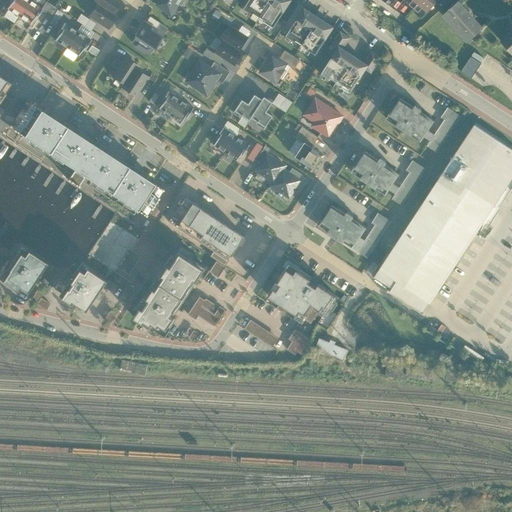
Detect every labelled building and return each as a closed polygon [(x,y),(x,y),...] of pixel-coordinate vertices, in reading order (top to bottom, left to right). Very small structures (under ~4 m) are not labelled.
[(10,0),(5,8),(18,17),(28,0),(10,0)] [(29,0),(28,0),(18,17),(28,24),(40,7),(29,0)] [(125,4),(118,0),(100,0),(98,4),(118,16),(125,4)] [(172,16),(181,0),(157,0),(155,5),(172,16)] [(263,19),(275,0),(253,0),(248,9),(263,19)] [(296,1),(294,0),(275,0),(263,19),(278,29),(296,1)] [(413,0),(429,13),(439,0),(413,0)] [(486,29),(461,1),(445,16),(470,43),(486,29)] [(110,29),(118,16),(98,4),(90,17),(110,29)] [(291,36),(305,45),(323,19),(310,9),(291,36)] [(153,51),(166,30),(156,24),(149,19),(136,40),(153,51)] [(323,19),(305,45),(318,54),(336,27),(323,19)] [(53,39),(66,48),(77,31),(65,23),(53,39)] [(230,25),(222,37),(226,40),(241,51),(250,39),(230,25)] [(511,52),(511,30),(502,41),(511,52)] [(77,31),(66,48),(77,55),(88,38),(77,31)] [(226,40),(217,52),(236,66),(245,54),(241,51),(226,40)] [(87,49),(95,55),(99,50),(91,44),(87,49)] [(336,50),(321,73),(326,77),(330,79),(331,78),(336,81),(354,55),(343,48),(339,46),(336,50)] [(259,73),(277,84),(290,64),(282,59),(273,52),(259,73)] [(286,52),(282,59),(290,64),(297,69),(302,62),(286,52)] [(364,62),(354,55),(336,81),(342,85),(341,87),(345,89),(350,92),(365,69),(368,65),(364,62)] [(461,72),(472,78),(481,63),(471,56),(461,72)] [(115,78),(127,86),(138,69),(140,66),(128,58),(115,78)] [(223,74),(201,60),(187,83),(209,96),(223,74)] [(138,69),(127,86),(125,89),(137,96),(149,76),(138,69)] [(0,102),(15,81),(0,70),(0,102)] [(154,111),(167,119),(178,102),(166,94),(154,111)] [(253,123),(255,119),(267,102),(258,96),(252,106),(246,102),(239,113),(253,123)] [(346,117),(316,98),(304,117),(316,124),(313,128),(332,139),(346,117)] [(422,134),(433,119),(421,111),(423,108),(416,103),(413,107),(400,98),(390,114),(399,120),(396,124),(411,135),(415,129),(422,134)] [(268,99),(267,102),(255,119),(269,129),(277,118),(271,114),(277,104),(268,99)] [(178,102),(167,119),(178,126),(189,109),(178,102)] [(15,135),(149,220),(167,191),(140,174),(113,157),(86,140),(60,123),(33,106),(15,135)] [(439,151),(461,115),(449,107),(427,144),(439,151)] [(504,184),(511,172),(511,145),(476,122),(374,277),(390,287),(389,290),(421,311),(504,184)] [(216,147),(228,155),(239,137),(227,130),(216,147)] [(253,145),(239,137),(228,155),(242,163),(253,145)] [(323,152),(308,143),(299,158),(314,167),(323,152)] [(387,187),(397,172),(385,164),(388,161),(381,156),(378,160),(365,151),(354,167),(364,173),(360,178),(376,188),(380,182),(387,187)] [(263,160),(256,170),(273,181),(271,185),(272,185),(285,165),(267,153),(263,160)] [(405,204),(428,168),(416,160),(393,196),(405,204)] [(285,165),(272,185),(289,197),(301,180),(300,180),(292,174),(289,172),(283,168),(285,165)] [(185,196),(169,221),(214,251),(210,256),(225,265),(229,260),(239,245),(245,237),(245,235),(222,220),(213,214),(195,202),(187,197),(185,196)] [(353,239),(363,224),(351,216),(353,213),(346,208),(344,212),(331,203),(320,219),(329,225),(326,230),(342,240),(346,234),(353,239)] [(369,258),(393,221),(380,212),(355,249),(369,258)] [(203,260),(178,244),(159,274),(182,290),(193,272),(195,273),(203,260)] [(42,272),(14,253),(0,272),(0,285),(22,301),(42,272)] [(113,284),(84,264),(63,294),(92,314),(113,284)] [(339,295),(297,269),(295,272),(288,268),(270,295),(282,302),(279,307),(285,311),(288,307),(312,322),(320,310),(327,314),(339,295)] [(182,290),(159,274),(155,281),(152,279),(145,290),(148,292),(142,301),(139,299),(132,309),(142,315),(143,313),(149,318),(151,315),(157,319),(158,317),(166,322),(174,309),(170,307),(182,290)] [(41,297),(44,292),(39,289),(32,299),(37,303),(41,297)] [(50,303),(41,297),(37,303),(47,309),(50,303)] [(110,324),(116,313),(111,309),(104,320),(110,324)] [(316,349),(344,360),(349,348),(336,342),(337,340),(332,338),(331,340),(321,336),(316,349)] [(122,359),(120,368),(144,373),(146,364),(122,359)] [(443,371),(388,360),(385,374),(440,384),(443,371)] [(460,371),(446,368),(445,377),(458,380),(460,371)]
